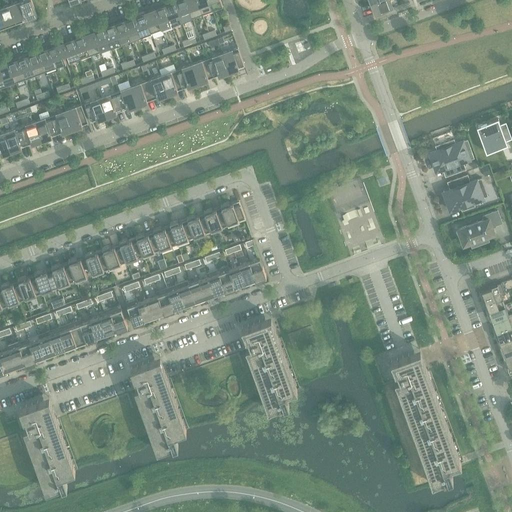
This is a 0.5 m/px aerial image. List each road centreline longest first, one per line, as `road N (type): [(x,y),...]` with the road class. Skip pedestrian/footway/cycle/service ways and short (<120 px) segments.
road 1 (residential): [(0,177),(295,70),(361,36)]
road 2 (residential): [(0,262),(235,177),(255,188),(270,229)]
road 3 (residential): [(290,288),(0,392)]
road 4 (tertiary): [(125,511),(213,492),(301,511)]
road 5 (residential): [(434,236),(290,288)]
road 6 (residential): [(494,403),(449,276)]
road 7 (residential): [(0,42),(119,0)]
road 8 (residential): [(361,36),(403,149)]
